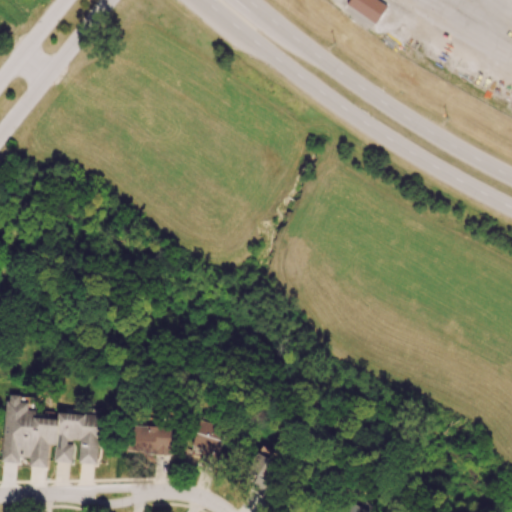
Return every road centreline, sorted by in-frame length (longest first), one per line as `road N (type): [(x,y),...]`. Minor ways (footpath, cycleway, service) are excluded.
road 1 (secondary): [(202,0),(368,127),(511,209)]
road 2 (secondary): [(511,177),(344,76),(251,0)]
road 3 (residential): [(0,495),(164,492),(196,495),(225,511)]
road 4 (residential): [(0,134),(106,0)]
